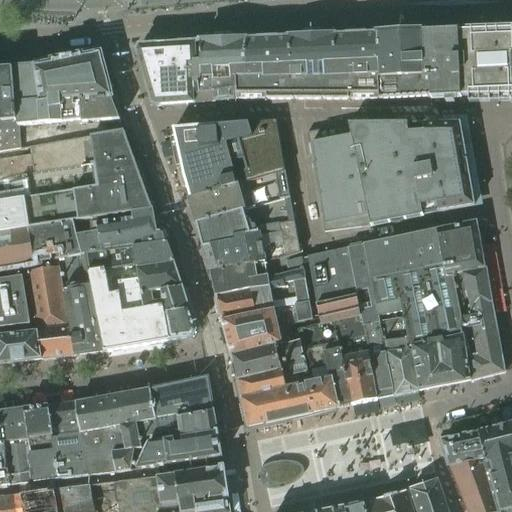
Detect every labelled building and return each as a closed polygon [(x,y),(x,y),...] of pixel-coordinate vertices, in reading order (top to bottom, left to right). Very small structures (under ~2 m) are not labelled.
[(442,33),(423,34),(425,78),(426,78),(426,80),(430,80),(431,100),(456,99),(456,98),(462,97),(494,97),(511,97),(511,31),(492,32),(463,33),(459,33),(459,34),(442,35),(442,33)] [(201,43),(201,63),(202,81),(214,81),(235,81),(237,101),(290,99),(337,99),(379,101),(431,100),(430,80),(426,80),(426,78),(425,78),(423,34),(378,35),(378,36),(355,37),(336,38),(336,37),(289,39),(289,40),(247,41),(201,43)] [(214,103),(214,81),(202,81),(201,63),(197,63),(196,45),(142,48),(141,47),(137,54),(138,54),(153,103),(152,104),(158,108),(159,107),(214,103)] [(35,69),(14,71),(18,122),(18,127),(19,127),(63,123),(62,102),(81,101),(112,98),(101,56),(83,59),(83,58),(79,59),(79,60),(57,64),(57,63),(53,64),(54,65),(35,69)] [(0,153),(21,150),(19,127),(18,127),(18,122),(14,71),(0,71),(0,153)] [(214,103),(237,101),(235,81),(214,81),(214,103)] [(81,101),(82,121),(82,125),(120,122),(113,101),(112,98),(81,101)] [(62,102),(63,123),(82,121),(81,101),(62,102)] [(277,122),(175,131),(186,179),(282,151),(277,122)] [(352,137),(350,125),(307,134),(310,146),(352,137)] [(424,222),(423,216),(475,207),(468,167),(460,125),(350,125),(352,137),(372,228),(373,232),(424,222)] [(0,153),(0,181),(35,176),(135,161),(124,132),(91,138),(21,150),(0,153)] [(352,137),(310,146),(325,233),(372,228),(352,137)] [(286,173),(282,151),(186,179),(191,201),(286,173)] [(35,176),(0,181),(0,203),(143,182),(135,161),(35,176)] [(191,201),(198,226),(290,199),(286,173),(191,201)] [(153,210),(143,182),(0,203),(0,233),(74,223),(83,221),(103,218),(132,214),(153,211),(154,211),(154,210),(153,210)] [(290,199),(198,226),(204,249),(236,243),(235,239),(258,235),(257,229),(294,223),(290,199)] [(77,237),(81,258),(83,258),(166,243),(153,211),(132,214),(133,220),(97,224),(99,233),(77,237)] [(447,278),(457,276),(486,271),(477,222),(437,231),(447,278)] [(77,237),(74,223),(0,233),(0,270),(59,261),(81,258),(77,237)] [(300,254),(294,223),(257,229),(258,235),(235,239),(236,243),(204,249),(211,272),(211,273),(265,263),(267,263),(286,259),(300,254)] [(437,231),(364,246),(379,325),(385,355),(407,351),(412,354),(420,392),(471,383),(471,382),(467,356),(463,329),(461,320),(461,313),(457,276),(447,278),(437,231)] [(166,243),(83,258),(86,274),(91,274),(136,267),(136,269),(137,270),(171,264),(173,264),(166,243)] [(379,325),(364,246),(349,249),(358,297),(364,328),(379,325)] [(366,338),(364,328),(358,297),(349,249),(308,258),(317,305),(316,305),(321,326),(298,331),(301,342),(303,351),(323,347),(339,344),(351,341),(366,338)] [(59,261),(75,357),(106,353),(106,354),(91,274),(86,274),(83,258),(81,258),(59,261)] [(302,260),(301,260),(286,264),(289,275),(269,279),(269,277),(268,278),(265,263),(211,273),(217,298),(251,291),(270,289),(271,291),(286,289),(285,285),(305,281),(306,281),(304,271),(302,260)] [(43,361),(75,357),(59,261),(0,270),(0,283),(24,279),(31,330),(38,329),(43,361)] [(138,270),(139,281),(142,295),(182,290),(173,264),(171,264),(171,265),(138,270)] [(91,274),(106,354),(171,343),(164,307),(145,311),(142,295),(139,281),(119,283),(120,295),(111,297),(107,273),(136,269),(136,267),(91,274)] [(493,314),(486,271),(457,276),(461,313),(461,320),(493,314)] [(0,365),(43,361),(38,329),(31,330),(24,279),(0,283),(0,365)] [(305,281),(285,285),(286,289),(271,291),(270,289),(251,291),(217,298),(222,322),(309,304),(305,281)] [(164,307),(171,343),(192,340),(196,333),(182,290),(142,295),(145,311),(164,307)] [(229,347),(266,337),(280,334),(291,326),(313,321),(309,304),(222,322),(229,347)] [(504,374),(493,314),(461,320),(463,329),(472,328),(476,354),(467,356),(471,382),(504,374)] [(385,355),(379,325),(364,328),(366,338),(378,401),(394,398),(385,355)] [(305,363),(303,351),(301,342),(294,344),(291,328),(292,328),(291,326),(280,334),(266,337),(269,349),(232,358),(238,383),(293,369),(292,366),(305,363)] [(269,349),(266,337),(229,347),(232,358),(269,349)] [(366,338),(351,341),(364,404),(378,401),(366,338)] [(351,341),(339,344),(351,407),(364,404),(351,341)] [(339,409),(351,407),(339,344),(323,347),(330,379),(332,379),(339,409)] [(385,355),(394,398),(420,393),(420,392),(412,354),(407,351),(385,355)] [(308,374),(305,363),(292,366),(293,369),(238,383),(249,428),(339,409),(332,379),(330,379),(330,380),(287,389),(285,379),(308,374)] [(157,421),(137,425),(142,450),(147,441),(155,440),(155,443),(165,442),(175,440),(172,435),(171,436),(171,433),(180,431),(179,421),(183,420),(182,418),(214,413),(209,386),(208,380),(203,381),(151,392),(157,421)] [(76,405),(89,478),(132,472),(135,451),(142,450),(137,425),(157,421),(151,392),(151,391),(76,405)] [(34,484),(89,478),(76,405),(50,409),(54,438),(29,442),(34,484)] [(25,411),(29,442),(54,438),(50,409),(25,411)] [(6,443),(7,457),(9,470),(11,486),(34,484),(29,442),(25,411),(0,414),(0,428),(2,443),(6,443)] [(217,434),(214,413),(182,418),(183,420),(179,421),(180,431),(171,433),(171,436),(172,435),(175,440),(175,446),(183,445),(183,439),(217,434)] [(498,511),(511,511),(511,424),(480,433),(475,434),(487,472),(493,495),(498,511)] [(221,459),(221,458),(217,434),(183,439),(183,445),(175,446),(175,440),(165,442),(149,444),(137,468),(137,471),(169,466),(221,459)] [(450,467),(450,468),(471,465),(473,474),(487,472),(475,434),(467,436),(442,442),(450,467)] [(0,471),(9,470),(7,457),(0,458),(0,471)] [(278,484),(282,484),(287,484),(291,483),(295,481),(298,478),(300,477),(301,475),(302,473),(302,471),(301,469),(300,468),(298,467),(296,466),(292,465),(287,465),(283,466),(279,467),(275,469),(271,471),(270,472),(268,474),(267,476),(267,478),(268,480),(270,482),(272,483),(274,484),(278,484)] [(453,476),(464,501),(493,495),(487,472),(473,474),(471,465),(450,468),(453,476)] [(119,511),(194,511),(193,503),(228,499),(223,469),(157,478),(115,484),(119,511)] [(0,487),(11,486),(9,470),(0,471),(0,487)] [(410,491),(416,511),(447,511),(438,482),(410,491)] [(414,511),(408,492),(405,493),(403,492),(389,496),(389,498),(378,501),(365,505),(366,511),(414,511)] [(464,501),(468,511),(498,511),(493,495),(464,501)] [(0,511),(23,511),(21,497),(0,499),(0,511)] [(194,511),(230,511),(228,499),(193,503),(194,511)]
